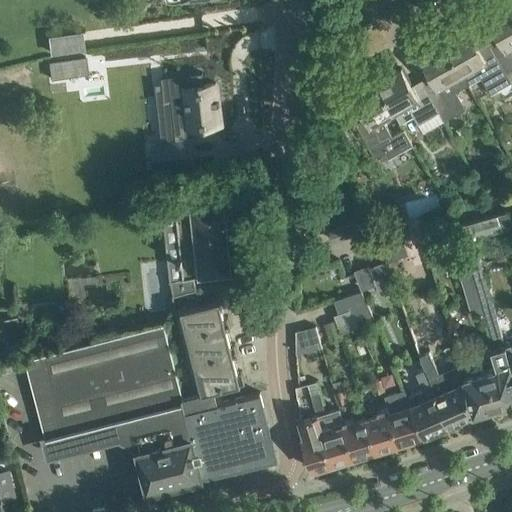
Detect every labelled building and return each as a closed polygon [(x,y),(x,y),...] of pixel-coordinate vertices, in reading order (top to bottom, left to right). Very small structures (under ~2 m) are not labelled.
[(503,42),(494,47),(508,73),(511,70),(511,5),(490,18),(503,42)] [(150,44),(208,42),(208,19),(149,21),(150,44)] [(469,30),(446,43),(469,84),(482,76),(491,93),(498,89),(511,81),(508,73),(494,47),(483,53),(469,30)] [(95,35),(98,51),(123,48),(120,31),(95,35)] [(446,43),(422,56),(435,80),(425,85),(440,111),(462,99),(457,91),(469,84),(446,43)] [(60,57),(48,59),(51,78),(63,76),(60,57)] [(402,68),(379,80),(396,111),(409,103),(419,122),(440,111),(425,85),(415,91),(402,68)] [(169,141),(151,143),(155,169),(192,165),(189,138),(188,138),(186,126),(221,122),(216,82),(204,83),(203,71),(169,75),(162,76),(164,99),(171,99),(176,140),(169,141)] [(379,80),(354,94),(364,112),(368,118),(357,124),(374,155),(376,158),(386,152),(388,156),(389,158),(413,145),(405,128),(392,135),(382,118),(394,111),(400,123),(402,122),(396,111),(379,80)] [(405,203),(409,218),(441,210),(437,195),(405,203)] [(194,276),(201,275),(231,272),(224,202),(192,205),(192,208),(176,210),(181,256),(176,257),(176,260),(181,259),(181,260),(183,260),(185,277),(185,278),(171,281),(174,295),(197,289),(194,276)] [(511,226),(511,207),(499,212),(504,229),(511,226)] [(459,224),(474,274),(483,303),(481,304),(485,318),(498,360),(510,402),(511,401),(511,342),(511,340),(505,342),(475,237),(504,229),(499,212),(459,224)] [(334,240),(352,234),(348,224),(331,230),(334,240)] [(386,262),(409,254),(404,241),(381,247),(386,260),(386,262)] [(386,262),(386,260),(369,266),(378,290),(395,284),(386,262)] [(474,274),(461,278),(474,321),(485,318),(481,304),(483,303),(474,274)] [(339,312),(353,307),(352,305),(367,300),(362,287),(334,297),(339,312)] [(241,384),(224,316),(220,300),(182,309),(202,392),(183,397),(187,409),(218,402),(215,390),(241,384)] [(352,305),(353,307),(359,323),(374,318),(367,300),(352,305)] [(122,441),(129,445),(130,445),(132,441),(140,446),(141,449),(139,450),(149,489),(203,476),(201,468),(274,450),(268,424),(260,391),(218,402),(187,409),(183,397),(165,322),(26,357),(49,449),(116,432),(124,437),(122,441)] [(296,353),(323,345),(318,325),(296,330),(296,353)] [(432,351),(422,355),(426,367),(451,423),(459,419),(474,413),(475,413),(459,355),(458,356),(461,368),(442,376),(432,351)] [(470,353),(459,355),(475,413),(510,402),(498,360),(494,361),(495,365),(485,368),(484,363),(474,366),(470,353)] [(424,388),(408,395),(425,434),(451,423),(426,367),(418,371),(424,388)] [(380,379),(369,383),(373,396),(384,392),(380,379)] [(386,394),(385,394),(388,406),(400,442),(425,434),(408,395),(404,388),(386,394)] [(332,394),(336,405),(346,402),(342,391),(332,394)] [(326,412),(320,392),(311,395),(317,415),(320,414),(326,412)] [(380,413),(368,417),(378,449),(400,442),(388,406),(378,408),(380,413)] [(326,412),(320,414),(324,426),(333,463),(355,456),(345,424),(344,419),(341,408),(326,412)] [(313,469),(333,463),(324,426),(320,414),(317,415),(301,420),(306,436),(304,437),(313,469)] [(344,419),(345,424),(355,456),(378,449),(368,417),(356,420),(355,416),(344,419)] [(0,510),(0,508),(0,499),(14,497),(8,470),(0,471),(0,510)]
